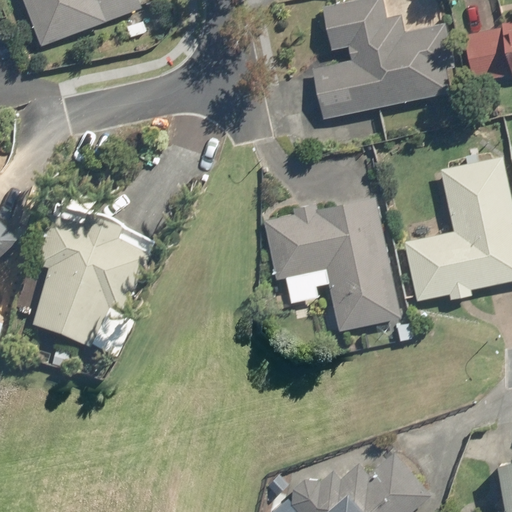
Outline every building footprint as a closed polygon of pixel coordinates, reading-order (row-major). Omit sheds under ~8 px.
[(25,0),(44,45),(141,6),(138,0),(25,0)] [(401,13),(385,17),(381,0),(347,0),(322,6),(331,46),(350,42),(353,58),(312,67),(323,117),(454,87),(441,27),(405,34),(401,13)] [(511,23),(462,36),(475,88),(511,78),(511,23)] [(511,203),(501,154),(439,168),(453,232),(404,243),(416,299),(511,276),(511,203)] [(373,198),(264,221),(277,280),(286,278),(292,303),(331,295),(338,326),(398,313),(373,198)] [(155,241),(54,202),(32,259),(50,266),(29,322),(93,346),(93,345),(108,306),(127,313),(155,241)] [(0,257),(19,240),(0,219),(0,257)] [(93,345),(117,354),(132,315),(127,313),(108,306),(93,345)] [(409,511),(432,491),(394,450),(367,475),(356,463),(341,476),(333,467),(321,478),(320,477),(319,476),(317,476),(316,475),(315,475),(313,475),(312,474),(310,474),(309,474),(307,474),(306,475),(304,475),(303,476),(301,476),(300,477),(299,478),(298,479),(296,480),(295,481),(294,482),(293,483),(293,485),(292,486),(291,487),(291,489),(291,490),(290,492),(290,493),(290,495),(290,496),(291,498),(291,499),(291,501),(292,502),(293,503),(300,511),(409,511)] [(504,510),(493,511),(511,511),(511,461),(496,464),(504,510)]
